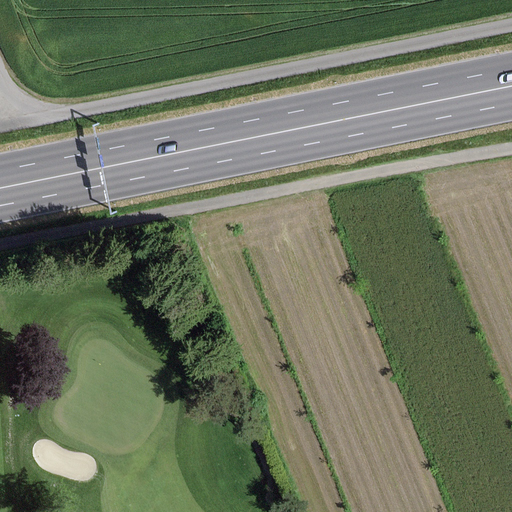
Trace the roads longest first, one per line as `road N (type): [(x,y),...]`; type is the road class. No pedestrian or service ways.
road 1 (primary): [(511,85),(0,186)]
road 2 (track): [(511,25),(0,124)]
